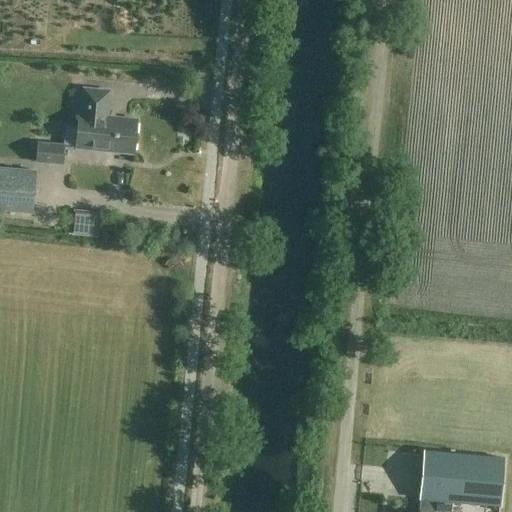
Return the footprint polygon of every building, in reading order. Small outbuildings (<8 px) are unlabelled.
[(132,154),(135,120),(106,117),(108,91),(82,89),(80,114),(77,114),(74,148),(132,154)] [(37,143),(36,162),(62,164),(64,146),(37,143)] [(0,210),(31,213),(35,172),(0,168),(0,210)] [(67,213),(67,233),(92,234),(92,214),(67,213)] [(450,511),(451,502),(498,507),(503,459),(423,452),(417,511),(450,511)]
